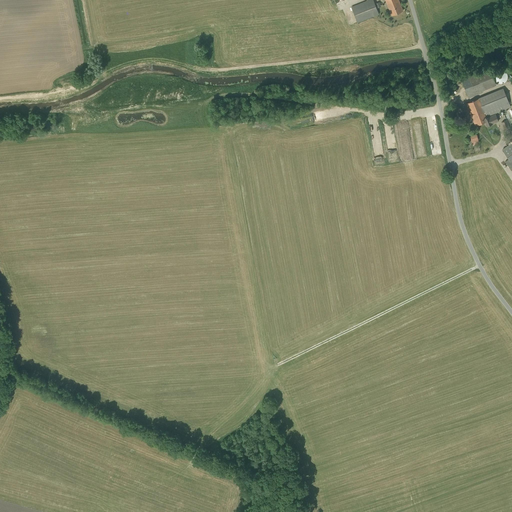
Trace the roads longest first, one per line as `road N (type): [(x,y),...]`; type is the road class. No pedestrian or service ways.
road 1 (unclassified): [(511,312),(480,267),(459,217),(440,107),(409,0)]
road 2 (unknown): [(277,365),(480,267)]
